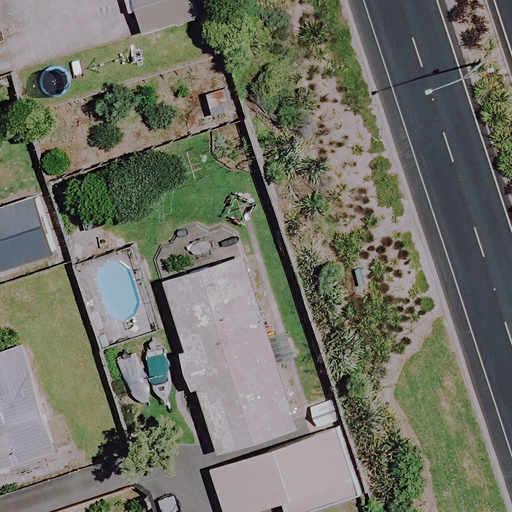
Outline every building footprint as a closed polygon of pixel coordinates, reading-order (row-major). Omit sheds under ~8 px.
[(200,20),(194,0),(137,0),(147,35),(200,20)] [(0,271),(54,253),(35,198),(0,210),(0,271)] [(336,431),(328,400),(299,408),(256,242),(163,266),(214,463),(336,431)] [(151,337),(129,261),(80,276),(101,351),(151,337)] [(0,472),(60,453),(25,342),(0,350),(0,472)] [(329,511),(356,505),(351,488),(336,431),(214,463),(226,511),(260,511),(274,508),(275,511),(329,511)]
